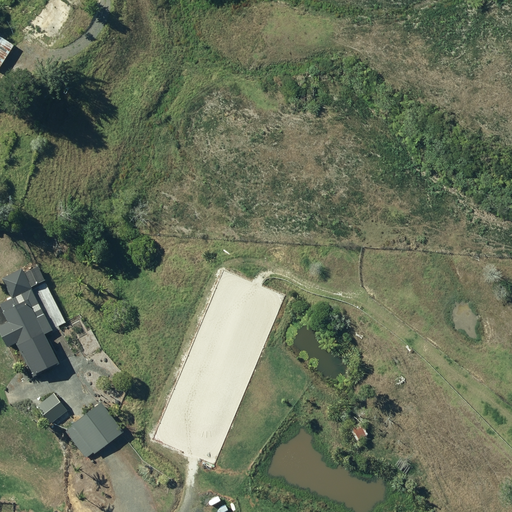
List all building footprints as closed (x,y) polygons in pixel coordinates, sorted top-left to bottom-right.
[(47,0),(25,29),(50,48),(79,10),(65,0),(47,0)] [(0,70),(17,47),(0,34),(0,70)] [(19,341),(35,376),(41,373),(40,371),(62,360),(48,331),(68,322),(41,265),(26,272),(24,268),(4,277),(13,297),(1,303),(10,321),(1,325),(10,345),(19,341)] [(39,405),(53,422),(69,409),(55,392),(39,405)] [(67,430),(88,457),(96,450),(97,452),(126,429),(104,401),(67,430)] [(351,428),(359,440),(369,433),(361,421),(351,428)]
